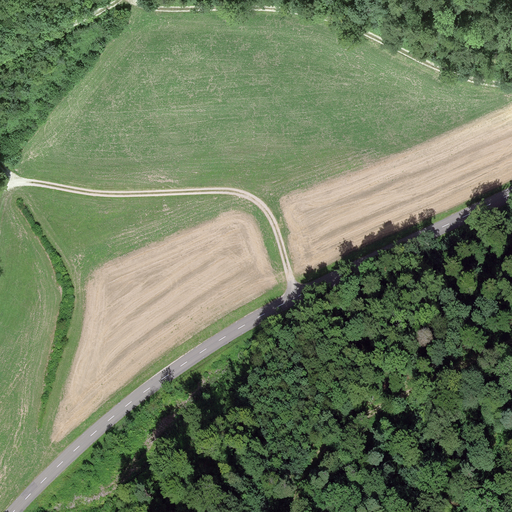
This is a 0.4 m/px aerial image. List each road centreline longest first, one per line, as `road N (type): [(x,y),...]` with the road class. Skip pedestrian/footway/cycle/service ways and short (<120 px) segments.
road 1 (tertiary): [(511,195),(221,336),(122,408),(14,511)]
road 2 (track): [(131,0),(323,15),(442,72),(511,84)]
road 3 (track): [(293,299),(276,234),(249,197),(99,193),(6,183),(0,171)]
road 4 (track): [(511,343),(409,391),(326,448),(304,468),(294,511)]
road 5 (track): [(0,57),(116,0)]
